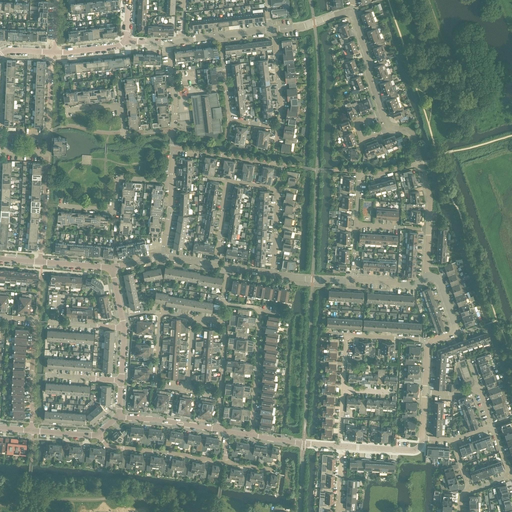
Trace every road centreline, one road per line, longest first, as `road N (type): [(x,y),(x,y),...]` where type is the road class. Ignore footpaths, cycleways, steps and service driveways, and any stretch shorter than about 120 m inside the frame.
road 1 (unclassified): [(311,280),(314,22)]
road 2 (unclassified): [(303,444),(311,280)]
road 3 (residential): [(40,261),(46,152),(0,151)]
road 4 (residential): [(32,431),(34,320),(0,316)]
road 5 (residential): [(220,36),(229,122),(278,127)]
road 6 (residential): [(225,462),(107,446),(98,433)]
road 7 (residential): [(0,135),(48,137),(52,52)]
